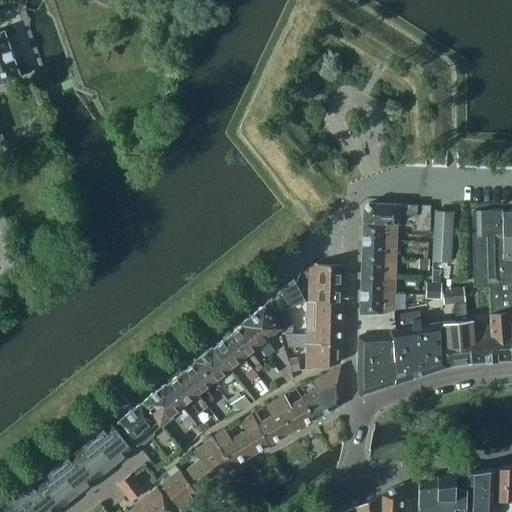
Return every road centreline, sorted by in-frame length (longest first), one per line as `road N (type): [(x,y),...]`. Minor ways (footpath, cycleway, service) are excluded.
road 1 (unclassified): [(359,411),(349,392),(352,205)]
road 2 (unclassified): [(511,182),(374,181),(356,188),(352,205)]
road 3 (residential): [(350,492),(412,468),(511,452)]
road 4 (residential): [(511,369),(450,376),(359,411)]
